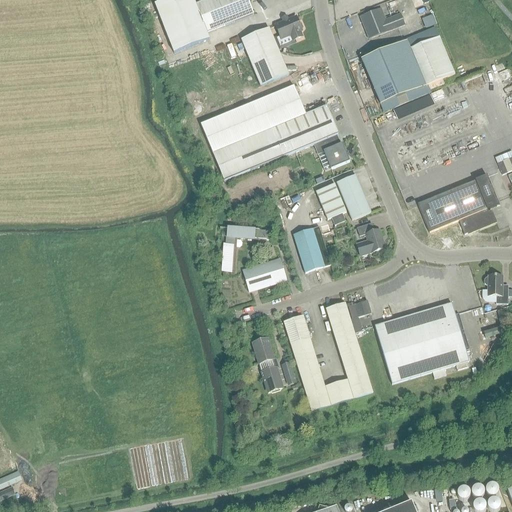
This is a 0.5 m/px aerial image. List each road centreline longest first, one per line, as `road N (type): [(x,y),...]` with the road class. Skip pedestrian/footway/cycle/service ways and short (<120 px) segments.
road 1 (unclassified): [(511,396),(483,415),(305,472),(124,511)]
road 2 (unclassified): [(412,247),(331,58),(320,0)]
road 3 (unclassified): [(412,247),(376,275),(236,317)]
